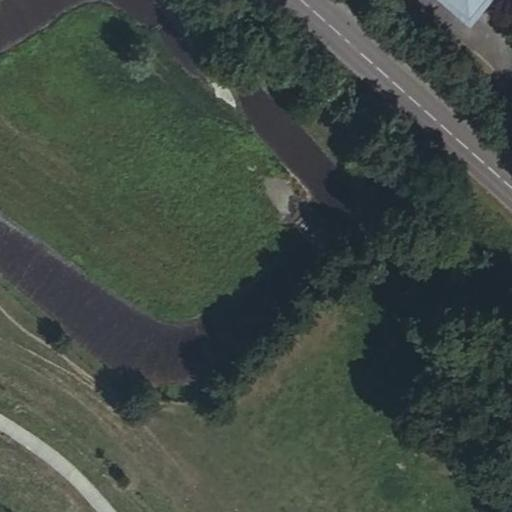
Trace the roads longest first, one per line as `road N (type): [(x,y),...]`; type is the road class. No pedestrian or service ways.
road 1 (secondary): [(291,0),(511,201)]
road 2 (track): [(103,511),(46,449),(0,426)]
